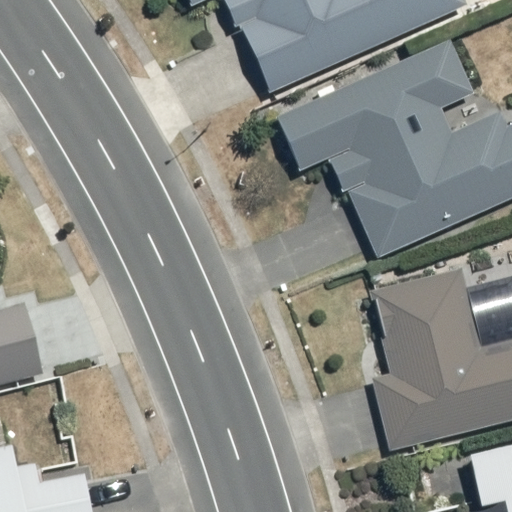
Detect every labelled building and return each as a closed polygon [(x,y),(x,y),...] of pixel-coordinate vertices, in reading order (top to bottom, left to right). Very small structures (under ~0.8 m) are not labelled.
[(202,0),(204,4),(213,0),(228,0),(275,96),(473,0),(202,0)] [(511,103),(492,113),(481,88),(459,39),(285,118),(309,170),(336,158),(381,257),(511,197),(511,103)] [(511,269),(388,292),(403,380),(384,383),(394,443),(511,423),(511,269)] [(0,382),(52,370),(38,302),(14,306),(0,294),(0,382)] [(0,421),(0,511),(99,511),(94,471),(48,477),(46,459),(17,463),(14,442),(10,442),(7,421),(0,421)] [(511,511),(511,435),(477,443),(490,505),(473,509),(474,511),(511,511)]
